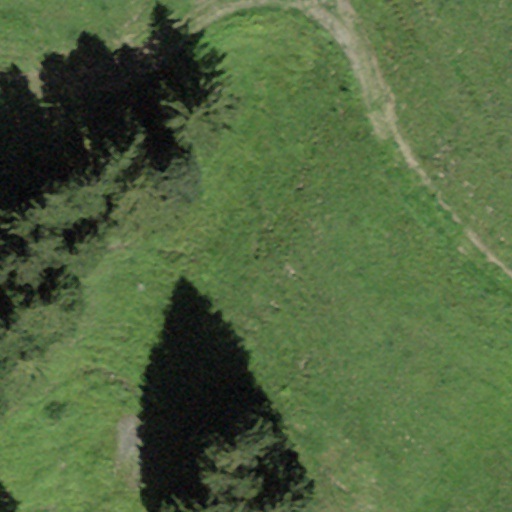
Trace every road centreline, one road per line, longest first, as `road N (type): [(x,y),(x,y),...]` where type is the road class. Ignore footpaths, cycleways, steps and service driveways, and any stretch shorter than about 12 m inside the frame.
road 1 (track): [(227,0),(319,12),(511,270)]
road 2 (track): [(0,81),(77,90),(219,0)]
